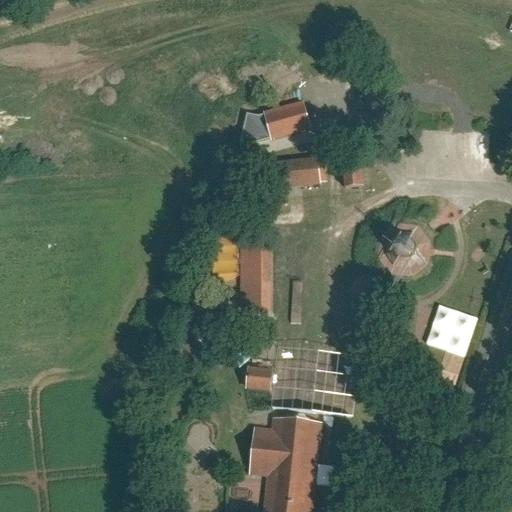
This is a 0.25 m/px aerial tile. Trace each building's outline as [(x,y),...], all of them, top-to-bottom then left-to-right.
[(310,129),(302,100),(261,112),(269,141),(310,129)] [(312,147),(312,139),(241,142),(241,150),(312,147)] [(362,184),(360,163),(353,164),(352,153),(339,154),(342,186),(362,184)] [(320,186),(316,156),(265,162),(268,191),(320,186)] [(409,268),(414,265),(418,261),(421,256),(421,250),(420,245),(417,239),(413,235),(407,233),(401,233),(395,235),(391,238),(390,239),(387,244),(385,250),(386,256),(389,261),(393,265),(398,268),(403,268),(409,268)] [(213,241),(213,284),(269,283),(268,240),(213,241)] [(269,393),(271,368),(246,366),(244,390),(269,393)] [(314,511),(323,422),(271,417),(270,429),(253,428),(248,475),(267,477),(263,511),(314,511)]
